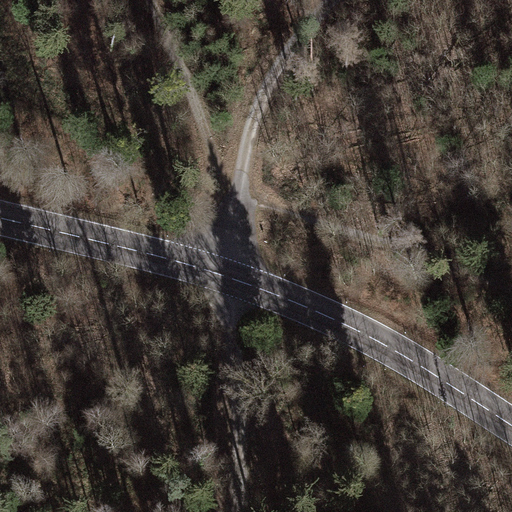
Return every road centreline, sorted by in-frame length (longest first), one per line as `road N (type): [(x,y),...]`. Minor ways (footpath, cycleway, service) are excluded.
road 1 (tertiary): [(0,217),(153,254),(307,307),(384,343),(511,426)]
road 2 (track): [(239,198),(227,276),(237,511)]
road 3 (track): [(511,290),(406,245),(239,198)]
road 4 (track): [(239,198),(264,93),(329,0)]
road 5 (track): [(239,198),(226,186),(149,0)]
